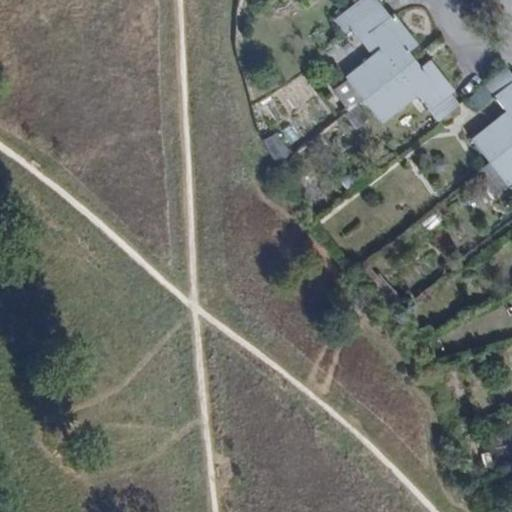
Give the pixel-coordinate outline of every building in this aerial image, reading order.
[(389,14),(378,0),(340,0),(328,10),(339,25),(346,20),(351,26),(358,21),(380,49),(373,55),(345,76),(362,97),(415,57),(409,50),(418,44),(393,11),(389,14)] [(358,21),(351,26),(373,55),(380,49),(358,21)] [(422,66),(415,57),(362,97),(381,122),(416,95),(437,122),(461,104),(452,92),(454,90),(431,59),(422,66)] [(511,70),(508,65),(485,82),(507,109),(470,138),(488,161),(511,142),(511,70)] [(511,142),(488,161),(507,185),(511,180),(511,142)]
